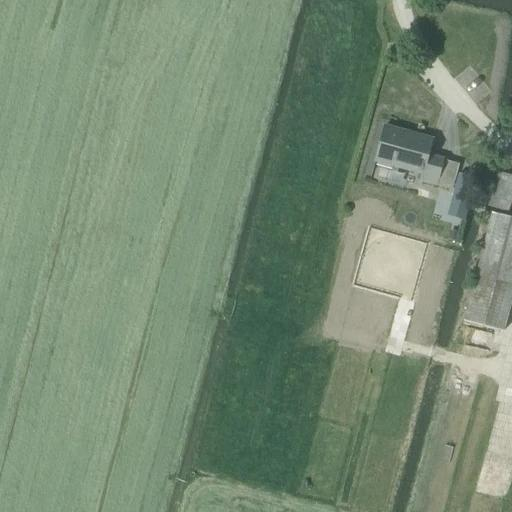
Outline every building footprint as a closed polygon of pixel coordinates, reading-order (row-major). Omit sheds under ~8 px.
[(384,127),(375,162),(422,175),(421,181),(436,186),(443,161),(428,157),(433,141),(412,135),(412,137),(404,135),(404,133),(384,127)] [(472,177),(458,173),(453,190),(467,194),(472,177)] [(488,208),(508,214),(511,200),(511,177),(498,173),(488,208)] [(463,203),(465,195),(456,193),(454,201),(463,203)] [(433,211),(427,232),(453,238),(458,217),(433,211)] [(464,322),(503,333),(511,297),(511,219),(492,214),(464,322)]
